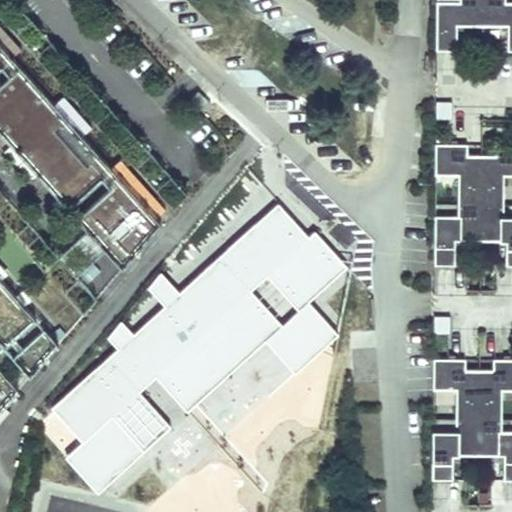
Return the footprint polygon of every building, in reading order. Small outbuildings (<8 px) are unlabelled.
[(511,1),(507,1),(507,0),(458,0),(459,1),(436,0),(436,50),(456,50),(456,26),(507,26),(507,51),(511,50),(511,1)] [(111,167),(82,135),(90,127),(63,97),(55,104),(12,57),(20,49),(0,26),(0,68),(3,66),(11,75),(0,84),(0,132),(69,209),(103,178),(112,187),(77,218),(122,269),(162,223),(156,217),(164,209),(120,160),(111,167)] [(211,103),(198,91),(190,99),(203,112),(211,103)] [(434,143),(434,175),(458,175),(457,203),(506,204),(506,175),(511,175),(511,144),(495,144),(495,155),(466,154),(466,144),(434,143)] [(308,302),(347,266),(315,231),(308,237),(278,203),(180,292),(162,273),(149,288),(165,306),(135,333),(123,320),(110,338),(118,348),(52,407),(83,441),(65,457),(98,493),(172,426),(140,391),(155,378),(187,412),(265,341),(295,374),(338,335),(308,302)] [(457,216),(434,215),(433,265),(454,265),(455,240),(505,241),(505,265),(511,265),(511,215),(505,216),(506,204),(457,203),(457,216)] [(36,319),(0,279),(0,342),(4,347),(36,319)] [(30,376),(58,344),(45,329),(13,357),(30,376)] [(465,358),(433,358),(432,389),(455,390),(455,418),(504,418),(504,390),(511,389),(511,358),(492,359),(492,369),(465,369),(465,358)] [(0,368),(0,410),(19,389),(0,368)] [(504,418),(455,418),(455,430),(432,430),(432,479),(452,479),(452,455),(503,455),(503,480),(511,479),(511,430),(504,430),(504,418)]
